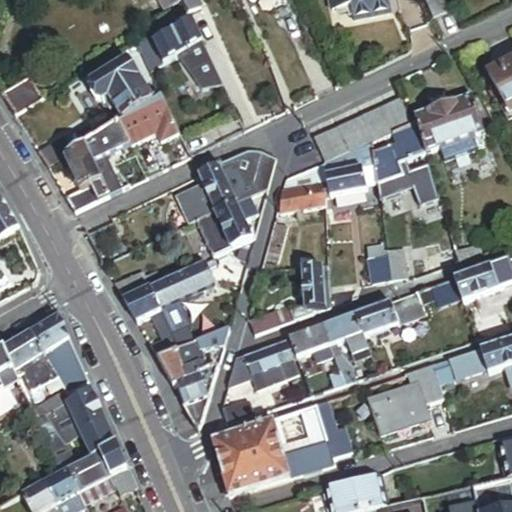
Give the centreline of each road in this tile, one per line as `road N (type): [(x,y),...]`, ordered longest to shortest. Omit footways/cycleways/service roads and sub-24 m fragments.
road 1 (tertiary): [(77,286),(183,511)]
road 2 (tertiary): [(0,144),(77,286)]
